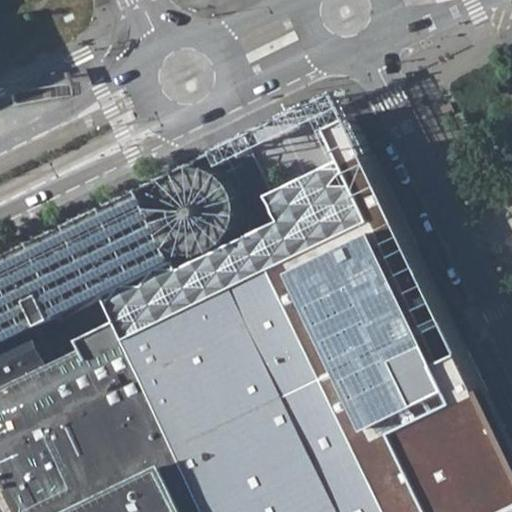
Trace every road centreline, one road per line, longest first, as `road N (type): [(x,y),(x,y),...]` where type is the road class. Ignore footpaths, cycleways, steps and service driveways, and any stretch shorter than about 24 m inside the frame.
road 1 (residential): [(369,58),(511,347)]
road 2 (tertiary): [(0,202),(205,101)]
road 3 (tertiary): [(154,75),(0,154)]
